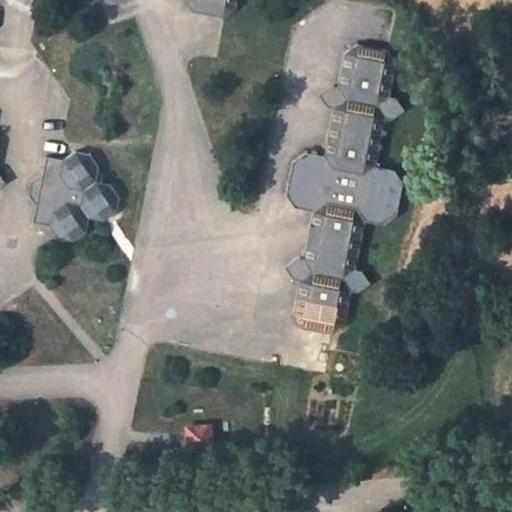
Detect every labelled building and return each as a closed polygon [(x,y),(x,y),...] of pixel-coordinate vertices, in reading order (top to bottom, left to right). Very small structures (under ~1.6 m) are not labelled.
[(188,0),(187,5),(196,19),(225,25),(239,18),(242,0),(188,0)] [(313,282),(302,289),(296,323),(304,336),(334,341),(346,334),(353,299),(362,300),(373,293),(367,280),(358,277),(367,230),(386,233),(398,227),(405,192),(395,178),(378,175),(387,126),(397,128),(406,117),(399,106),(391,105),(398,71),(389,58),(360,52),(347,61),(340,96),(341,96),(348,109),(336,116),(327,164),(307,161),(295,168),(288,203),(295,216),(316,220),(307,267),(307,268),(313,282)] [(333,94),(322,101),(327,113),(336,116),(348,109),(341,96),(340,96),(333,94)] [(52,194),(49,210),(39,214),(39,213),(36,231),(54,235),(60,247),(76,251),(89,242),(92,228),(106,230),(119,222),(122,207),(113,195),(99,192),(102,175),(93,163),(77,160),(66,168),(49,164),(45,183),(52,194)] [(0,197),(8,191),(1,179),(0,178),(0,197)] [(34,189),(32,201),(39,213),(39,214),(49,210),(52,194),(45,183),(34,189)] [(289,274),(294,287),(302,289),(313,282),(307,268),(307,267),(301,266),(289,274)]
